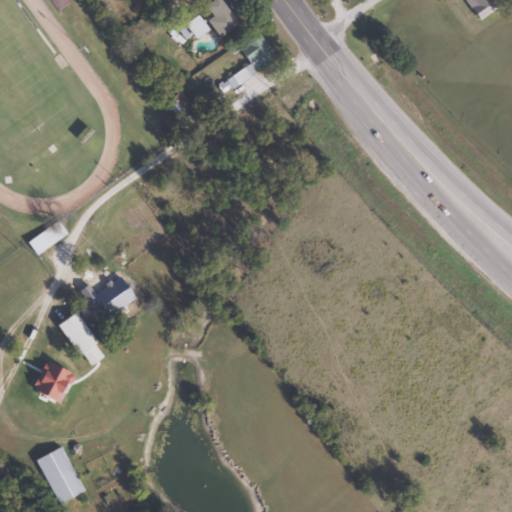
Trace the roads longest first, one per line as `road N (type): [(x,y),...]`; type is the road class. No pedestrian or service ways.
road 1 (residential): [(45,313),(93,209),(322,57),(384,0)]
road 2 (trunk): [(467,207),(322,57),(282,0)]
